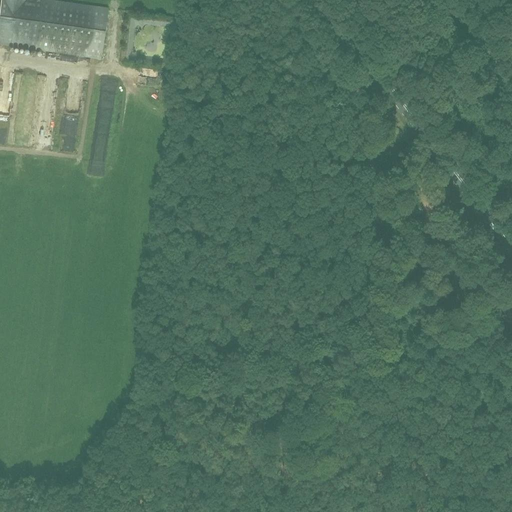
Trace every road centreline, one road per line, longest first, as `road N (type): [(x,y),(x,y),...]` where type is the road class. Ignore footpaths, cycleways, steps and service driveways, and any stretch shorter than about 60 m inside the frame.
road 1 (unclassified): [(511,320),(468,274),(395,219),(357,98),(289,0)]
road 2 (primary): [(511,244),(327,0)]
